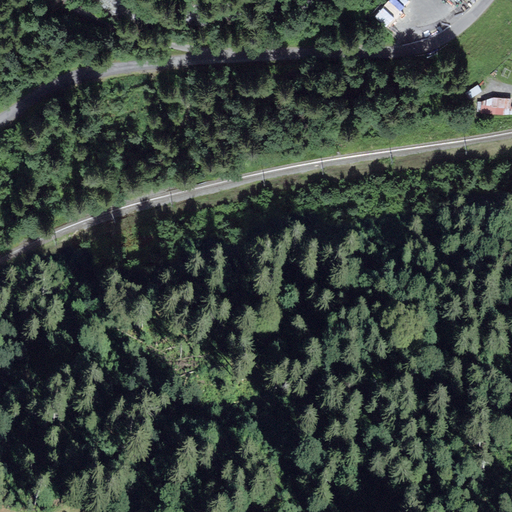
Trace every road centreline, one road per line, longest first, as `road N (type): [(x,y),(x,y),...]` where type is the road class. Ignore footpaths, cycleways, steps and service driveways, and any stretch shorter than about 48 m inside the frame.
road 1 (unclassified): [(0,119),(79,76),(419,48),(454,30),(485,0)]
road 2 (track): [(219,59),(123,32),(66,0)]
